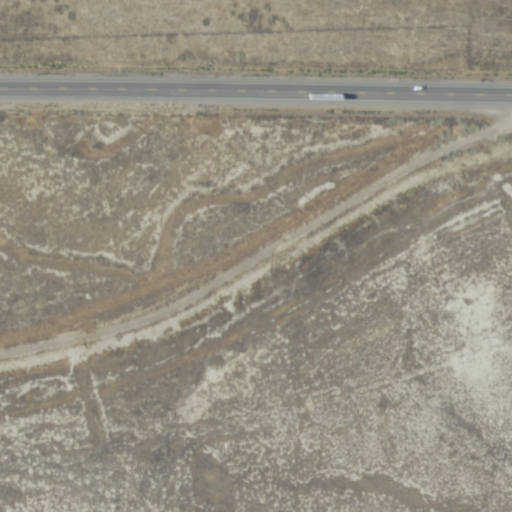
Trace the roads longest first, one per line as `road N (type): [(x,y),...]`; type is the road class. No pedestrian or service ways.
road 1 (track): [(0,373),(149,323),(511,113)]
road 2 (primary): [(0,89),(511,94)]
